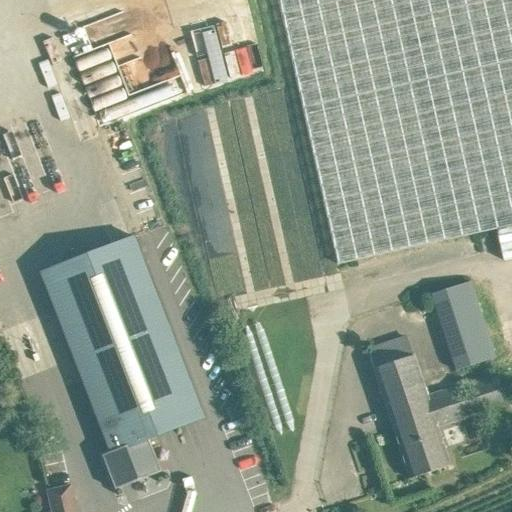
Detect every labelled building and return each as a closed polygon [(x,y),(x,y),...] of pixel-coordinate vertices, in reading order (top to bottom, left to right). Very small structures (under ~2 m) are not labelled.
[(511,0),(280,0),(339,266),(497,229),(504,260),(511,258),(511,0)] [(129,69),(133,89),(163,84),(159,64),(129,69)] [(115,490),(122,487),(161,472),(149,439),(205,418),(135,236),(40,273),(110,452),(102,456),(115,490)] [(431,294),(455,370),(496,357),(471,282),(431,294)] [(507,406),(501,387),(496,373),(427,396),(408,338),(368,351),(411,479),(450,466),(437,425),(454,419),(455,423),(507,406)] [(71,485),(46,490),(50,508),(75,502),(71,485)]
